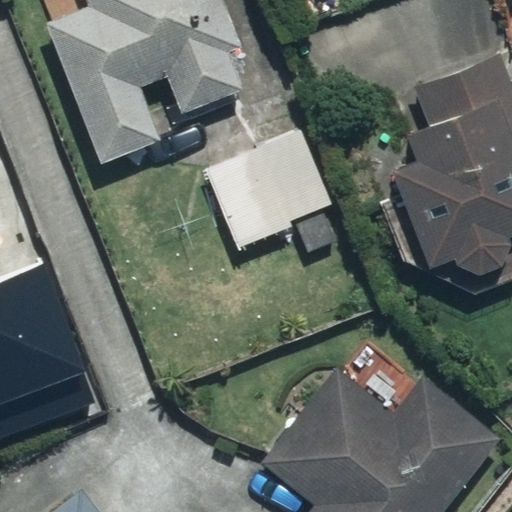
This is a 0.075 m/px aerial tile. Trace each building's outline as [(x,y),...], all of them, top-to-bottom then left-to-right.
[(95,193),(139,205),(160,133),(140,85),(175,70),(190,105),(260,75),(227,0),(78,0),(45,14),(105,156),(95,193)] [(298,29),(315,67),(356,48),(339,10),(298,29)] [(428,256),(438,279),(450,274),(461,299),(508,278),(499,257),(511,251),(511,234),(510,231),(511,230),(511,72),(503,51),(423,86),(436,117),(418,125),(427,144),(393,159),(404,183),(377,195),(408,264),(428,256)] [(209,167),(239,243),(294,221),(305,249),(347,232),(305,128),(209,167)] [(62,296),(35,222),(0,234),(0,274),(14,314),(62,296)] [(422,373),(414,384),(374,353),(360,371),(342,358),(242,488),(272,511),(434,511),(498,431),(422,373)] [(102,511),(79,482),(40,511),(102,511)]
